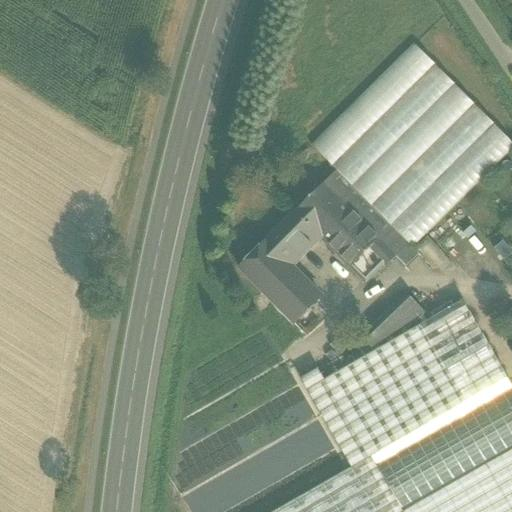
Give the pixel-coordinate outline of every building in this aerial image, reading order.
[(511,145),(410,43),(308,145),(335,172),(399,236),(410,247),(511,145)] [(335,172),(322,185),(378,240),(386,249),(399,236),(335,172)] [(378,240),(322,185),(295,213),(312,229),(323,241),(351,268),(378,240)] [(295,213),(265,243),(282,259),(312,229),(295,213)] [(486,274),(499,263),(465,224),(442,244),(465,270),(475,261),(486,274)] [(282,259),(293,271),(323,241),(312,229),(282,259)] [(399,236),(386,249),(391,254),(401,264),(413,251),(410,247),(399,236)] [(378,240),(351,268),(364,282),(391,254),(386,249),(378,240)] [(282,259),(265,243),(237,271),(271,304),(298,276),(293,271),(282,259)] [(321,299),(298,276),(271,304),(293,327),(321,299)] [(381,357),(391,347),(425,313),(407,294),(362,339),(378,355),(381,357)] [(353,374),(429,331),(452,372),(491,349),(466,304),(391,347),(381,357),(378,355),(351,370),(353,374)] [(351,370),(330,383),(353,423),(354,422),(357,427),(355,427),(404,511),(511,449),(511,384),(491,349),(452,372),(429,331),(353,374),(351,370)] [(404,511),(355,427),(357,427),(354,422),(353,423),(330,383),(322,368),(299,381),(349,469),(275,511),(404,511)] [(511,511),(511,449),(404,511),(511,511)]
